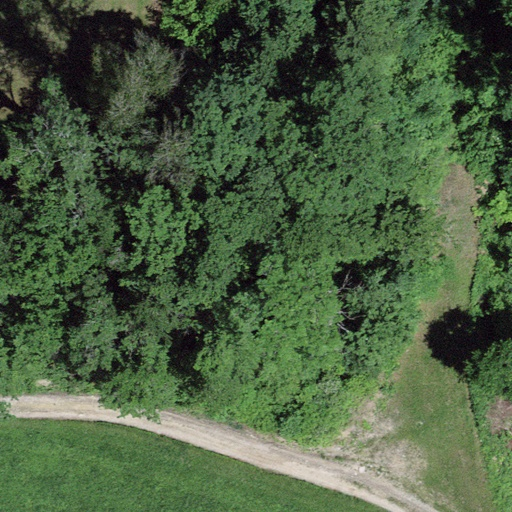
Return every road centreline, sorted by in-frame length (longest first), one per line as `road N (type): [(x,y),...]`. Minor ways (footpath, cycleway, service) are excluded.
road 1 (track): [(412,511),(179,425),(86,405),(0,406)]
road 2 (track): [(390,498),(427,333)]
